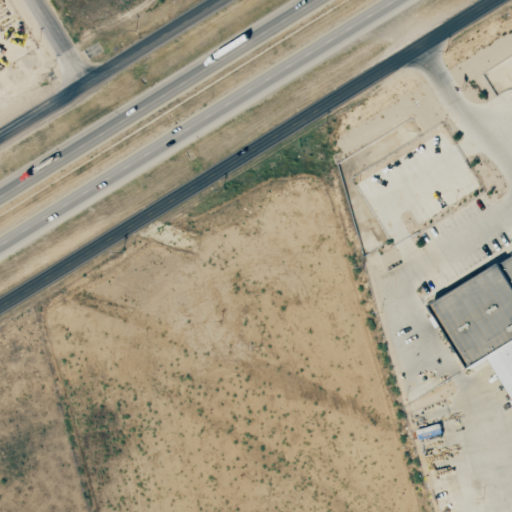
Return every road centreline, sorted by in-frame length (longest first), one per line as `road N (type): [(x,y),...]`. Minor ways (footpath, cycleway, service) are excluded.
road 1 (secondary): [(0,307),(498,0)]
road 2 (motorway): [(0,244),(393,0)]
road 3 (motorway): [(314,0),(0,194)]
road 4 (secondary): [(0,135),(220,0)]
